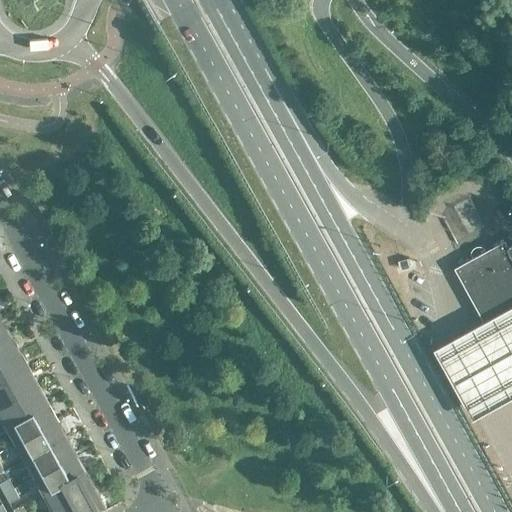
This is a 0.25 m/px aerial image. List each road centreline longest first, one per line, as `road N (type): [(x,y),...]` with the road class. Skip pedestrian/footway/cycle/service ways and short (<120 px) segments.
road 1 (trunk): [(56,45),(83,54),(106,75),(380,432),(431,511)]
road 2 (trunk): [(176,0),(459,511)]
road 3 (trunk): [(494,511),(241,54)]
road 4 (residential): [(162,501),(0,206)]
road 5 (trunk): [(403,233),(410,190),(398,135),(328,26),(324,0)]
road 6 (trunk): [(403,233),(340,184),(272,68),(241,54)]
road 7 (trunk): [(511,153),(380,33),(355,0)]
